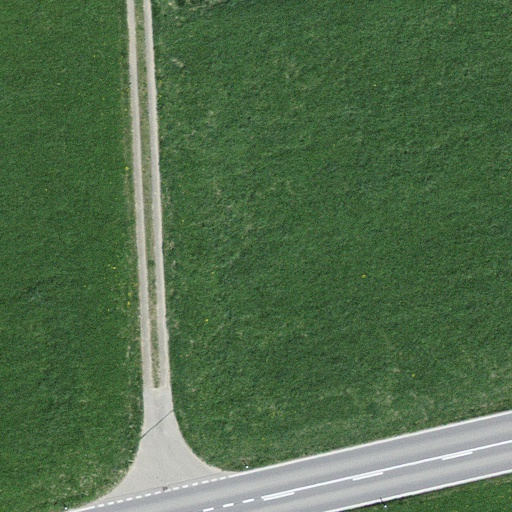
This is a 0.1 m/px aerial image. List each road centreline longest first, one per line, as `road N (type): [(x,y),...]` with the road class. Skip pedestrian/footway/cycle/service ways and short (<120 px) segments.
road 1 (track): [(137,0),(161,511)]
road 2 (secondary): [(511,440),(198,511)]
